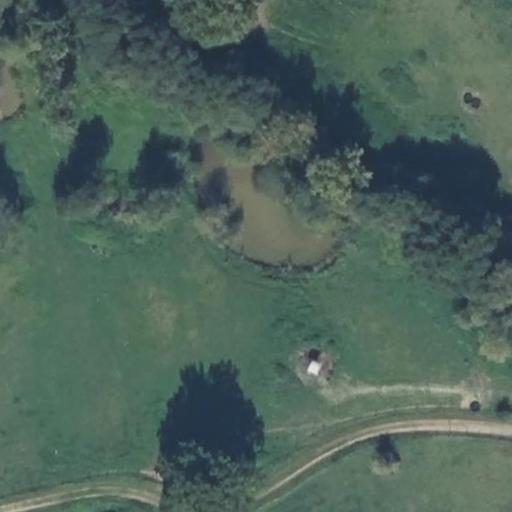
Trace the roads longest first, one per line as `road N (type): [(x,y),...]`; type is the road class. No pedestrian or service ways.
road 1 (track): [(511,434),(454,427),(388,432),(332,452),(230,511)]
road 2 (track): [(178,511),(143,497),(100,494),(18,511)]
road 3 (track): [(434,0),(511,134)]
